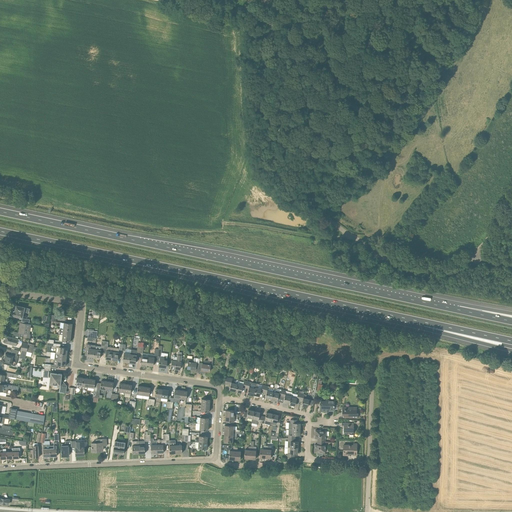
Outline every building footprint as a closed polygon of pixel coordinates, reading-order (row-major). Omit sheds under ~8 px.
[(14,316),(17,316),(23,318),(24,311),(29,312),(30,309),(16,305),(15,311),(14,311),(13,312),(12,314),(13,315),(14,315),(14,316)] [(14,332),(13,336),(20,337),(21,333),(24,334),(23,337),(29,338),(29,334),(30,325),(20,323),(19,329),(21,329),(21,333),(14,332)] [(7,337),(5,342),(12,344),(11,345),(16,346),(17,339),(7,336),(7,337)] [(94,357),(100,358),(101,353),(104,353),(105,342),(102,341),(101,347),(95,346),(95,349),(94,357)] [(106,353),(105,359),(112,360),(114,348),(107,347),(108,342),(105,342),(104,353),(106,353)] [(22,343),(20,350),(22,350),(22,351),(26,352),(26,351),(32,353),(34,345),(28,343),(28,344),(22,343)] [(91,348),(91,345),(87,344),(85,356),(93,357),(95,349),(91,348)] [(114,348),(112,360),(118,361),(119,350),(122,350),(123,344),(119,344),(119,348),(114,348)] [(140,353),(141,347),(138,346),(137,346),(137,350),(131,349),(130,352),(130,354),(131,354),(130,362),(136,363),(137,352),(140,353)] [(11,350),(7,349),(6,353),(5,353),(4,358),(3,358),(2,359),(1,361),(2,362),(7,364),(7,365),(10,365),(11,364),(16,366),(18,357),(17,356),(18,351),(11,349),(11,350)] [(168,354),(161,353),(161,356),(160,356),(159,367),(166,368),(168,354)] [(153,366),(155,355),(154,355),(148,354),(148,357),(147,365),(153,366)] [(171,368),(180,370),(182,355),(177,355),(177,361),(172,360),(171,368)] [(192,372),(198,373),(199,365),(200,358),(194,358),(194,359),(187,358),(186,363),(188,363),(187,369),(192,369),(192,372)] [(202,365),(199,365),(198,373),(204,373),(205,371),(209,372),(210,366),(212,367),(213,362),(205,360),(205,364),(202,364),(202,365)] [(0,383),(3,384),(7,384),(8,377),(17,378),(17,377),(21,378),(22,376),(4,372),(4,375),(0,374),(0,383)] [(62,374),(51,373),(49,384),(53,385),(54,388),(57,387),(60,386),(61,382),(62,381),(63,381),(61,379),(62,374)] [(229,390),(235,391),(237,384),(231,383),(232,379),(225,377),(224,384),(230,385),(229,390)] [(81,389),(88,390),(88,387),(90,379),(83,378),(82,386),(81,389)] [(246,388),(247,381),(244,381),(243,386),(237,384),(235,391),(241,393),(243,387),(246,388)] [(249,387),(250,384),(251,382),(247,381),(246,388),(249,389),(247,394),(253,396),(254,395),(253,395),(255,388),(249,387)] [(0,390),(3,391),(3,392),(6,393),(6,392),(8,392),(8,389),(18,390),(18,387),(7,384),(3,384),(0,383),(0,390)] [(264,392),(265,386),(262,385),(262,389),(258,388),(259,384),(256,384),(255,388),(253,395),(254,395),(259,396),(261,392),(264,392)] [(318,384),(317,391),(324,392),(325,385),(318,384)] [(274,388),(265,386),(264,392),(267,393),(265,398),(271,399),(274,388)] [(283,390),(281,390),(280,390),(280,392),(276,391),(277,388),(274,388),(271,399),(277,401),(278,396),(281,397),(283,390)] [(291,396),(292,393),(292,392),(286,391),(283,390),(281,397),(284,397),(284,398),(283,402),(289,404),(289,405),(291,396)] [(300,400),(301,394),(299,393),(298,395),(292,393),(291,396),(289,405),(295,406),(297,399),(300,400)] [(307,407),(308,405),(309,400),(306,399),(307,395),(301,394),(300,400),(302,401),(301,405),(307,407)] [(326,401),(320,401),(320,411),(327,412),(327,410),(334,410),(334,406),(335,400),(326,400),(326,401)] [(15,419),(16,413),(17,410),(11,408),(9,418),(15,419)] [(343,415),(343,417),(358,418),(358,413),(357,413),(357,408),(349,408),(349,410),(342,409),(341,414),(343,415)] [(247,417),(252,419),(254,411),(248,410),(247,413),(244,412),(243,419),(246,419),(247,417)] [(258,422),(261,423),(263,416),(259,416),(260,412),(254,411),(252,419),(251,423),(257,424),(258,422)] [(270,424),(273,414),(266,412),(265,417),(263,416),(261,423),(264,424),(264,423),(270,425),(270,424)] [(36,417),(16,413),(15,419),(35,423),(36,417)] [(268,435),(278,437),(279,426),(280,422),(281,421),(281,419),(278,418),(278,415),(273,414),(270,424),(276,426),(276,425),(277,425),(276,433),(271,432),(272,426),(270,426),(268,435)] [(288,428),(300,429),(300,423),(297,423),(297,420),(290,420),(290,423),(288,423),(288,428)] [(353,423),(341,423),(341,426),(344,426),(343,434),(353,434),(353,423)] [(0,433),(13,435),(14,430),(9,429),(2,427),(1,428),(0,427),(0,431),(1,432),(0,433)] [(288,435),(288,438),(295,438),(295,435),(300,435),(300,429),(288,428),(288,435)] [(318,439),(317,441),(325,442),(325,439),(326,439),(326,431),(315,430),(315,438),(318,439)] [(139,454),(145,453),(145,445),(145,441),(148,441),(148,435),(147,435),(147,432),(145,432),(144,434),(144,441),(139,441),(139,445),(139,454)] [(157,453),(163,453),(163,446),(165,446),(165,441),(166,441),(166,434),(163,434),(163,440),(161,440),(161,444),(157,444),(157,453)] [(295,438),(288,438),(288,441),(288,447),(298,447),(298,441),(295,441),(295,438)] [(86,447),(85,440),(76,441),(76,447),(75,447),(76,455),(79,455),(84,455),(84,447),(86,447)] [(103,443),(92,443),(92,452),(97,451),(97,450),(103,450),(103,445),(106,445),(106,440),(103,440),(103,443)] [(62,456),(69,456),(69,447),(71,446),(71,441),(65,441),(65,446),(62,446),(62,456)] [(113,454),(123,455),(125,442),(122,442),(118,441),(115,441),(113,454)] [(314,453),(317,453),(317,455),(323,455),(323,453),(325,453),(325,442),(317,441),(317,445),(315,445),(314,453)] [(33,452),(33,458),(39,458),(39,457),(39,453),(39,446),(38,446),(38,443),(34,443),(33,443),(33,446),(33,450),(31,450),(32,453),(33,452)] [(50,444),(49,444),(50,457),(54,457),(54,456),(57,456),(56,451),(58,451),(58,448),(57,448),(57,445),(56,445),(56,443),(54,443),(54,446),(53,446),(50,446),(50,444)] [(47,457),(50,457),(49,444),(43,445),(43,448),(42,449),(42,452),(43,452),(44,457),(47,457),(47,458),(47,457)] [(343,445),(343,455),(348,455),(348,454),(353,454),(353,455),(356,455),(357,444),(353,444),(353,445),(343,445)] [(298,447),(288,447),(288,453),(287,453),(287,457),(294,457),(294,454),(297,454),(298,447)]
